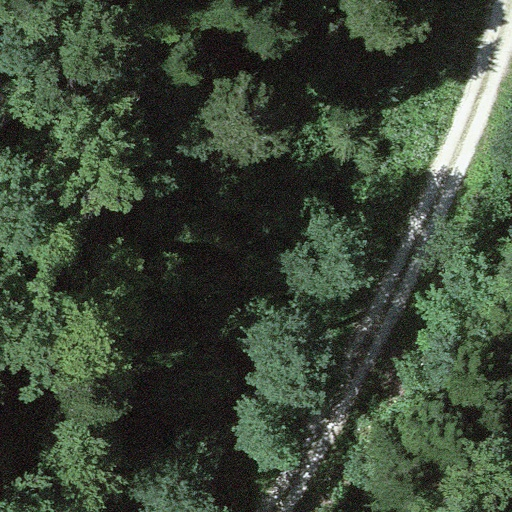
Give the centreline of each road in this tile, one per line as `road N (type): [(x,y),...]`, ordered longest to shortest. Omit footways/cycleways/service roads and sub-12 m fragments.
road 1 (track): [(502,0),(486,80),(408,263),(279,511)]
road 2 (track): [(0,96),(87,0)]
